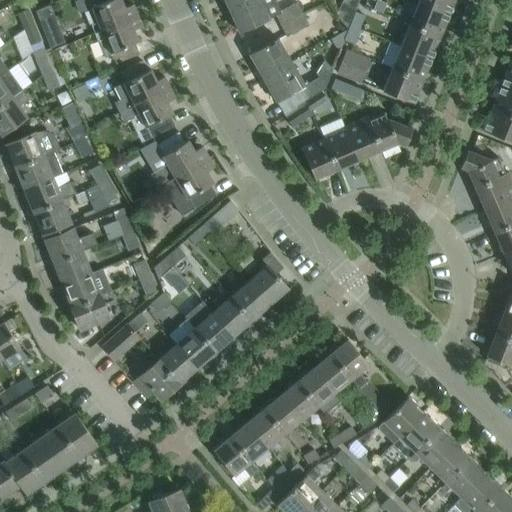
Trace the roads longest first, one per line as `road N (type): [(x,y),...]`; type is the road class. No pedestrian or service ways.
road 1 (residential): [(431,361),(458,321),(463,279),(446,235),(411,206),(378,198),(342,203),(302,223)]
road 2 (residential): [(302,223),(263,173),(172,0)]
road 3 (residential): [(136,434),(80,367),(49,344),(5,275)]
road 4 (residential): [(431,361),(302,223)]
